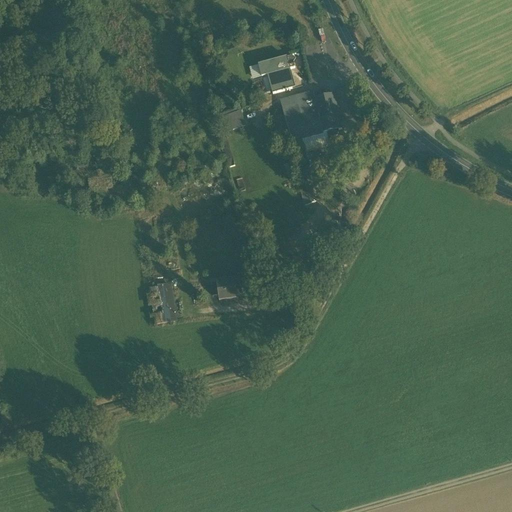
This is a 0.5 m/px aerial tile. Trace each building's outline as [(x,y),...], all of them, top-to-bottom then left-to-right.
[(292,57),(287,59),(259,66),(262,78),(270,76),(275,95),(293,90),(287,72),(290,71),(295,69),(293,63),(295,59),(292,57)] [(262,78),(259,66),(250,69),(253,81),(262,78)] [(296,98),(298,106),(315,101),(316,101),(314,93),(296,98)] [(316,101),(315,101),(319,116),(323,135),(327,134),(328,136),(329,137),(331,138),(334,138),(335,138),(337,137),(337,136),(338,134),(339,134),(338,131),(342,130),(334,96),(316,101)] [(282,102),(284,110),(298,106),(296,98),(292,99),(282,102)] [(283,110),(287,124),(319,116),(315,101),(298,106),(284,110),(283,110)] [(222,120),(226,133),(245,126),(241,113),(222,120)] [(323,135),(319,116),(287,124),(292,142),(302,140),(303,140),(323,135)] [(277,146),(292,142),(287,124),(272,128),(277,146)] [(329,140),(327,134),(323,135),(303,140),(303,143),(304,143),(305,146),(329,140)] [(220,138),(229,169),(235,167),(233,159),(232,159),(226,136),(220,138)] [(303,143),(303,140),(302,140),(292,142),(303,178),(297,180),(305,206),(311,205),(317,203),(306,169),(311,168),(307,154),(305,148),(305,146),(304,143),(303,143)] [(329,140),(305,146),(305,148),(307,154),(327,149),(330,146),(329,140)] [(89,175),(91,193),(112,190),(110,172),(89,175)] [(217,283),(217,284),(218,290),(219,296),(220,302),(238,300),(236,281),(217,283)] [(175,323),(170,286),(150,289),(155,326),(175,323)]
